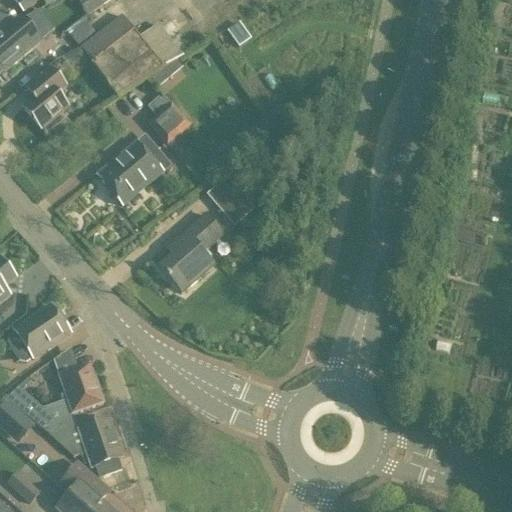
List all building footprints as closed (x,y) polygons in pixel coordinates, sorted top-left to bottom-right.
[(41,0),(45,9),(65,0),(41,0)] [(86,19),(114,0),(78,0),(75,2),(86,19)] [(138,41),(120,18),(124,15),(117,6),(110,11),(109,10),(89,26),(95,34),(93,35),(95,37),(78,50),(91,66),(90,67),(115,100),(149,79),(176,63),(183,58),(190,53),(182,44),(176,49),(166,36),(178,27),(175,24),(172,26),(171,24),(162,31),(158,26),(138,41)] [(0,37),(18,22),(12,14),(7,19),(0,11),(0,37)] [(20,20),(18,22),(0,37),(0,72),(1,72),(4,75),(34,49),(26,40),(32,35),(20,20)] [(241,48),(254,41),(243,24),(231,31),(241,48)] [(49,70),(25,91),(33,101),(21,110),(41,133),(68,110),(52,92),(61,84),(49,70)] [(146,127),(166,149),(190,128),(170,106),(169,106),(161,97),(146,110),(155,119),(146,127)] [(295,124),(286,110),(285,109),(268,120),(277,133),(283,129),(284,131),(295,124)] [(153,154),(145,160),(135,147),(94,181),(119,210),(167,171),(153,154)] [(250,211),(240,200),(218,220),(228,231),(250,211)] [(206,219),(203,221),(165,254),(170,261),(158,271),(164,279),(163,280),(179,299),(211,271),(200,259),(223,239),(206,219)] [(0,261),(0,306),(10,298),(3,290),(15,281),(0,261)] [(49,310),(26,326),(25,324),(11,333),(12,335),(7,338),(6,346),(18,363),(26,365),(30,361),(31,362),(44,353),(45,354),(69,338),(49,310)] [(58,380),(66,402),(41,411),(17,390),(6,402),(41,433),(73,422),(78,435),(79,435),(73,417),(101,407),(88,369),(58,380)] [(0,411),(0,430),(6,435),(22,417),(7,404),(0,411)] [(107,425),(79,435),(78,435),(73,422),(41,433),(73,460),(80,458),(83,467),(88,465),(90,473),(94,471),(98,483),(120,475),(116,463),(120,462),(107,425)] [(80,511),(110,511),(94,497),(101,489),(77,468),(60,487),(70,495),(67,499),(80,511)] [(40,496),(16,475),(6,487),(30,507),(40,496)] [(80,511),(67,499),(55,511),(80,511)]
